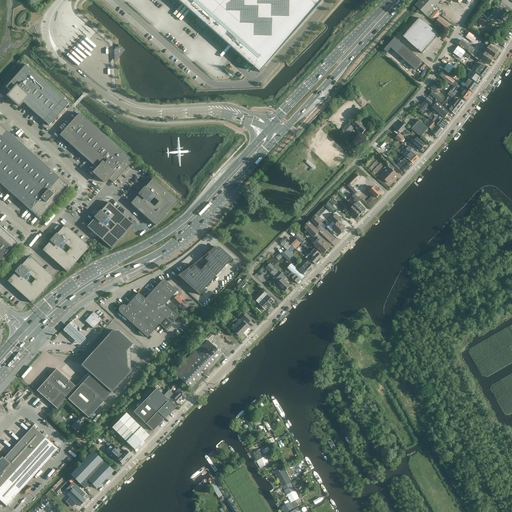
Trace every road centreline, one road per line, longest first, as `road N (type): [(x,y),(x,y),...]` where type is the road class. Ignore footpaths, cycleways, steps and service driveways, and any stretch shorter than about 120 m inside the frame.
road 1 (primary): [(388,0),(192,210),(65,287),(23,327)]
road 2 (unclassified): [(87,511),(391,195)]
road 3 (primary): [(160,252),(401,0)]
road 4 (unclassified): [(391,195),(355,162),(423,88),(474,0)]
road 5 (unclassified): [(391,195),(511,45)]
road 6 (unclassified): [(37,237),(81,181),(0,107)]
road 7 (primary): [(32,336),(74,297),(160,252)]
road 8 (unclassified): [(42,343),(89,297),(160,252)]
